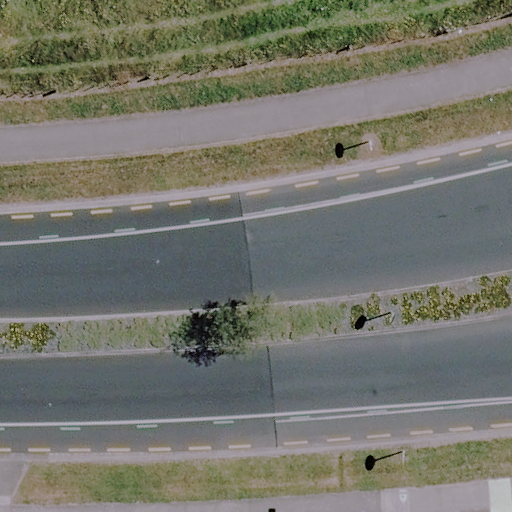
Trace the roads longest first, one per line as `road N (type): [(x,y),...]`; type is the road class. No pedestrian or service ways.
road 1 (secondary): [(0,273),(153,267),(511,216)]
road 2 (secondary): [(511,359),(134,398),(0,397)]
